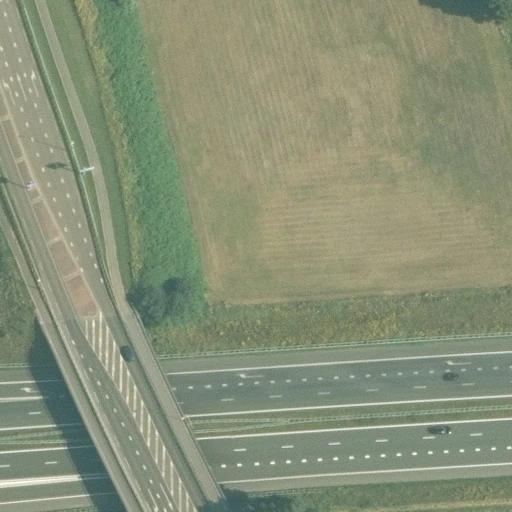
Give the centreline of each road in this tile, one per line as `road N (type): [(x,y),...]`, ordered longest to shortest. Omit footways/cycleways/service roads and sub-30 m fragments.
road 1 (secondary): [(205,511),(64,209),(0,21)]
road 2 (motorway): [(511,380),(52,413)]
road 3 (secondary): [(0,141),(90,368),(169,511)]
road 4 (motorway): [(240,451),(511,434)]
road 5 (motorway): [(0,499),(92,488),(240,451)]
road 6 (motorway): [(0,470),(240,451)]
